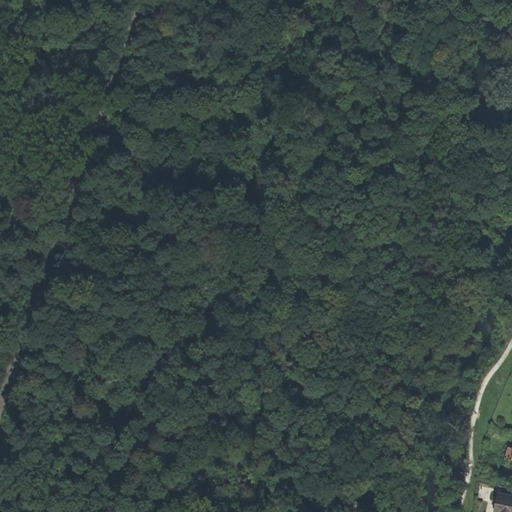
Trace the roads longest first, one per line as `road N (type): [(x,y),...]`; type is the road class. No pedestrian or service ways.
road 1 (track): [(0,159),(265,257),(327,291),(340,481),(355,511)]
road 2 (unclassified): [(143,0),(0,401)]
road 3 (track): [(475,0),(329,252),(327,291)]
road 4 (track): [(460,511),(478,399),(511,345)]
